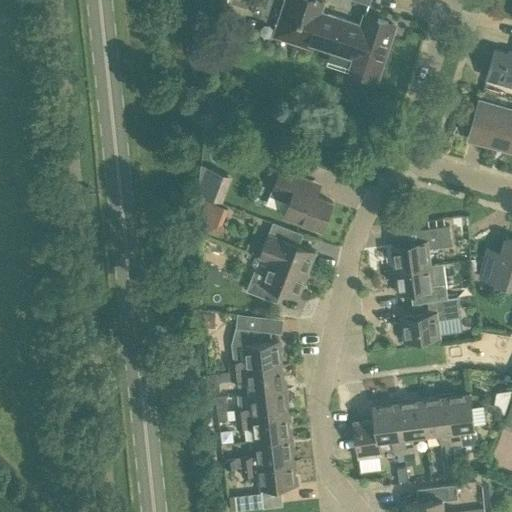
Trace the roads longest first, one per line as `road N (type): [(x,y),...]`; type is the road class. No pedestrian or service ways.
road 1 (primary): [(159,511),(101,0)]
road 2 (residential): [(351,511),(327,462),(317,371),(328,299),(354,241),(417,160)]
road 3 (residential): [(417,160),(469,0)]
